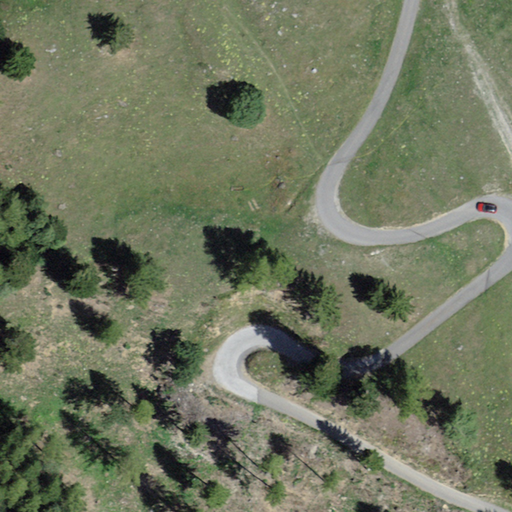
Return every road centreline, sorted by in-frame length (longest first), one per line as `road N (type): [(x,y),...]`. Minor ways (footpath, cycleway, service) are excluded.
road 1 (unclassified): [(490,511),(240,386),(228,377),(228,359),(235,343),(263,333),(320,368),(350,372),(377,362),(511,253)]
road 2 (unclassified): [(511,212),(490,208),(375,240),(330,224),(320,200),(324,185),(383,91),(411,0)]
road 3 (track): [(455,0),(511,135)]
